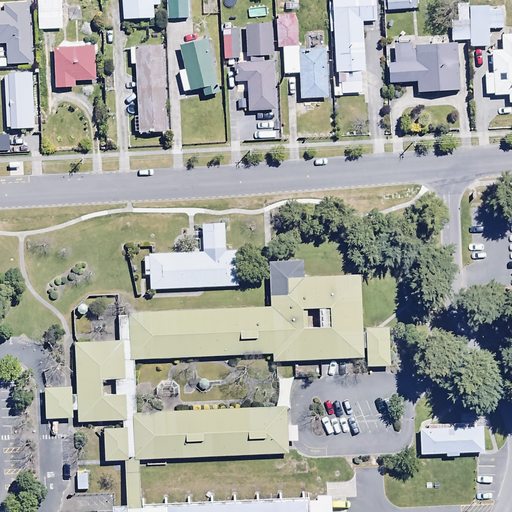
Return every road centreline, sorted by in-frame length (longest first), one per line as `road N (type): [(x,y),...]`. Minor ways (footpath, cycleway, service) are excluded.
road 1 (tertiary): [(0,194),(511,167)]
road 2 (unknown): [(401,400),(401,423),(380,436),(302,433),(296,403),(308,384),(376,375),(393,386)]
